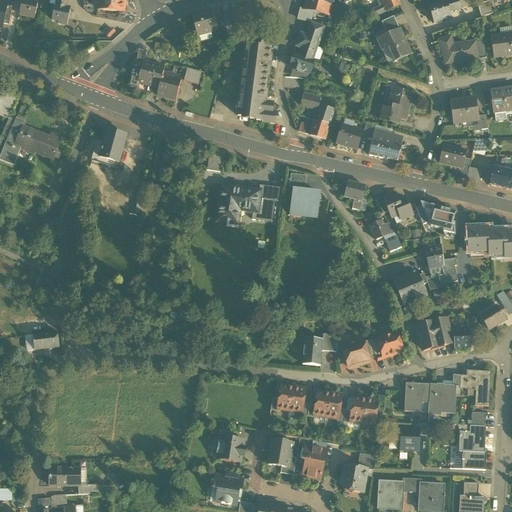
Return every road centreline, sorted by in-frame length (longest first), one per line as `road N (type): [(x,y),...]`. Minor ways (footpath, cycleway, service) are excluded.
road 1 (residential): [(421,369),(363,381),(74,350)]
road 2 (residential): [(324,164),(340,209),(381,268),(421,369)]
road 3 (tertiary): [(89,97),(293,155)]
road 4 (residential): [(57,278),(89,97)]
road 5 (residential): [(74,350),(47,376),(38,403),(30,511)]
road 6 (residential): [(290,0),(277,89),(293,155)]
road 7 (residential): [(325,511),(317,500),(260,490),(262,439)]
